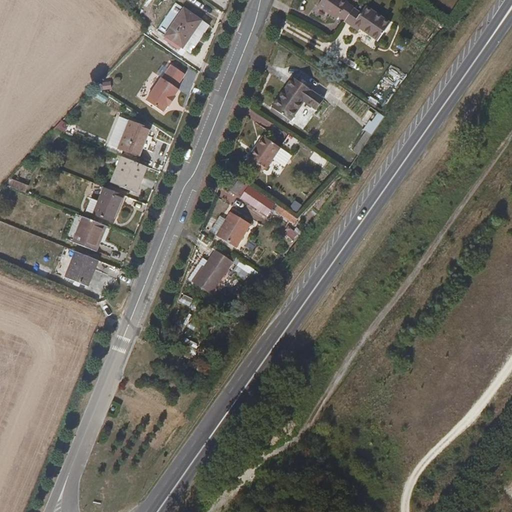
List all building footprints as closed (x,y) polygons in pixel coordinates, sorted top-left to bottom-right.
[(347,26),(357,12),(340,0),(328,0),(320,11),(340,25),(343,22),(347,26)] [(368,10),(364,16),(357,12),(347,26),(346,27),(361,37),(364,34),(380,46),(393,28),(368,10)] [(205,24),(188,12),(169,39),(183,49),(192,37),(194,39),(205,24)] [(191,56),(211,28),(205,24),(194,39),(192,37),(183,49),(191,56)] [(177,91),(187,77),(173,68),(148,103),(164,115),(180,93),(177,91)] [(316,115),(324,104),(295,82),(273,111),(290,124),(303,105),(316,115)] [(377,111),(365,129),(372,134),(384,116),(377,111)] [(149,130),(130,122),(118,149),(138,157),(149,130)] [(286,152),(258,133),(244,155),(261,166),(267,156),(279,164),(286,152)] [(143,177),(146,169),(122,159),(111,184),(131,193),(138,175),(143,177)] [(143,177),(138,175),(131,193),(135,195),(143,177)] [(9,187),(27,191),(28,183),(11,180),(9,187)] [(246,189),(240,184),(234,193),(240,197),(246,189)] [(300,223),(251,189),(243,201),(269,220),(273,214),(295,230),(300,223)] [(122,198),(103,190),(92,216),(111,224),(114,217),(122,198)] [(126,200),(122,198),(114,217),(118,219),(126,200)] [(215,204),(209,202),(207,209),(213,211),(215,204)] [(252,226),(233,214),(228,223),(222,219),(213,234),(237,249),(252,226)] [(81,219),(74,216),(62,241),(71,244),(81,219)] [(95,254),(105,229),(81,219),(71,244),(95,254)] [(95,263),(73,255),(63,280),(84,289),(95,263)] [(214,297),(235,266),(219,255),(210,266),(205,263),(194,279),(196,280),(194,283),(214,297)]
